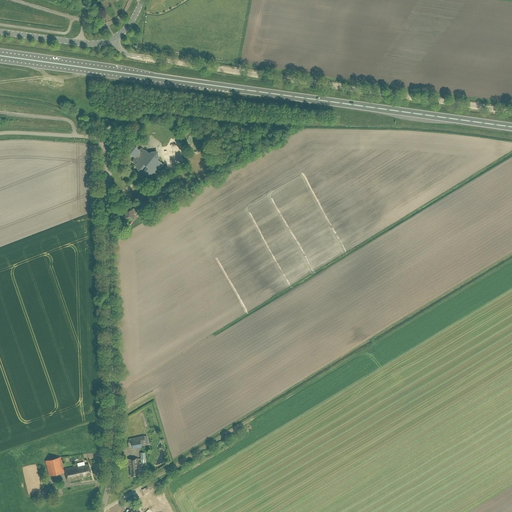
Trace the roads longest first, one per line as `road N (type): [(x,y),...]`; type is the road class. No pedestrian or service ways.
road 1 (trunk): [(511,126),(0,55)]
road 2 (unclassified): [(511,111),(143,58),(123,53),(113,38)]
road 3 (unclassified): [(100,511),(112,451),(103,144)]
